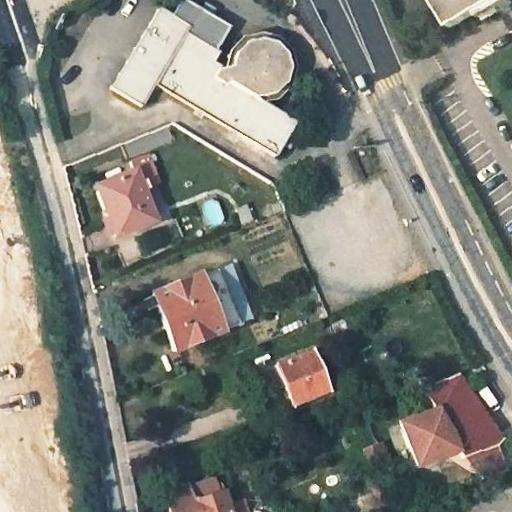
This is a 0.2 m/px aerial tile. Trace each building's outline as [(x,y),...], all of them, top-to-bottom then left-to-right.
[(232,24),(190,0),(180,0),(174,12),(192,23),(187,30),(217,48),(232,24)] [(511,0),(436,0),(453,27),(478,12),(483,19),(503,6),(511,0)] [(174,12),(162,4),(112,86),(143,105),(156,84),(275,156),(296,121),(258,99),(275,95),(288,84),(292,68),(289,52),(262,36),(244,40),(232,52),(228,69),(214,60),(221,50),(217,48),(187,30),(192,23),(174,12)] [(140,165),(151,189),(162,184),(152,160),(140,165)] [(155,219),(134,169),(100,183),(111,209),(106,211),(116,235),(155,219)] [(95,185),(106,211),(111,209),(100,183),(95,185)] [(245,204),(235,208),(242,223),(252,219),(245,204)] [(239,322),(261,313),(236,254),(214,263),(216,267),(239,322)] [(0,326),(16,324),(6,261),(0,262),(0,326)] [(197,273),(150,293),(173,351),(222,331),(222,330),(239,322),(216,267),(197,275),(197,273)] [(329,391),(312,349),(274,364),(280,379),(274,381),(284,405),(289,403),(291,406),(329,391)] [(458,373),(420,388),(435,409),(400,422),(416,464),(447,452),(445,448),(454,445),(455,449),(462,456),(497,445),(503,439),(492,422),(458,373)] [(379,458),(374,446),(367,449),(371,461),(379,458)] [(165,494),(186,487),(184,482),(164,490),(165,494)] [(221,492),(219,486),(192,495),(193,501),(221,492)] [(194,511),(191,502),(186,487),(165,494),(170,511),(194,511)] [(231,511),(224,491),(221,492),(193,501),(191,502),(194,511),(231,511)]
